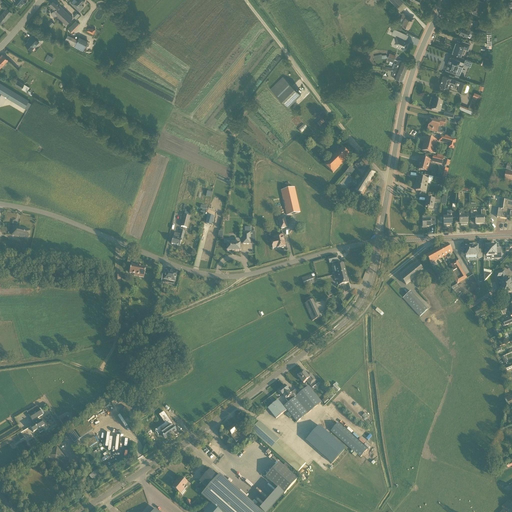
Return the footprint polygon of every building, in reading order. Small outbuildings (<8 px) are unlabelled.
[(54,0),(53,0),(49,4),(54,10),(52,11),(55,14),(59,18),(66,25),(67,23),(71,19),(72,18),(59,5),(57,3),(54,0)] [(82,4),(85,1),(84,0),(77,0),(72,5),(79,11),(84,6),(82,4)] [(389,0),(401,11),(406,6),(400,0),(389,0)] [(472,1),(469,7),(472,9),(473,8),(475,9),(478,10),(479,11),(480,9),(482,6),(485,7),(486,4),(484,2),(485,1),(485,0),(473,0),(473,2),(472,1)] [(511,0),(503,4),(505,10),(511,7),(511,0)] [(11,13),(6,8),(0,16),(0,23),(2,25),(11,13)] [(398,23),(403,26),(408,28),(412,20),(411,20),(413,17),(403,13),(398,23)] [(76,20),(68,29),(72,32),(80,24),(76,20)] [(475,26),(471,25),(467,23),(466,27),(462,25),(459,33),(467,36),(468,32),(472,33),(475,26)] [(78,40),(67,34),(64,42),(82,51),(88,41),(80,37),(78,40)] [(39,42),(32,35),(28,39),(29,39),(25,44),(32,50),(39,42)] [(397,35),(396,37),(398,38),(396,41),(399,42),(397,46),(396,46),(402,49),(402,48),(403,48),(405,49),(408,42),(400,38),(401,36),(397,35)] [(456,42),(452,52),(460,55),(463,48),(468,50),(470,44),(462,41),(461,44),(456,42)] [(389,53),(388,56),(387,57),(387,60),(390,61),(389,64),(391,65),(392,62),(393,62),(395,56),(389,53)] [(459,60),(450,56),(446,68),(447,69),(447,70),(453,72),(453,71),(455,72),(457,65),(462,67),(463,64),(470,67),(472,61),(465,59),(464,62),(459,60)] [(395,65),(394,67),(405,72),(408,63),(401,60),(400,61),(397,60),(395,65)] [(383,67),(383,70),(386,70),(391,71),(393,71),(391,76),(394,77),(397,78),(402,80),(405,72),(394,67),(394,68),(383,67)] [(466,84),(467,83),(460,81),(460,82),(450,78),(451,78),(443,75),(440,85),(447,87),(449,83),(458,87),(457,91),(464,93),(464,91),(465,92),(467,91),(469,87),(468,85),(466,84)] [(283,76),(270,89),(288,106),(300,94),(283,76)] [(13,84),(26,92),(29,87),(16,79),(13,84)] [(0,95),(1,94),(27,110),(31,103),(0,83),(0,95)] [(473,108),(472,108),(477,97),(473,96),(467,109),(472,111),(473,108)] [(443,103),(434,100),(431,110),(440,113),(443,103)] [(433,122),(430,121),(427,130),(437,133),(439,127),(443,128),(445,121),(437,118),(434,118),(433,122)] [(448,151),(453,152),(453,150),(454,150),(456,141),(444,138),(445,137),(439,136),(438,142),(449,145),(448,149),(448,151)] [(422,151),(433,154),(435,154),(436,152),(435,149),(434,149),(436,141),(426,138),(425,146),(423,145),(422,151)] [(339,151),(324,165),(333,173),(345,160),(346,161),(351,156),(342,148),(339,151)] [(437,157),(433,156),(431,162),(442,165),(443,159),(436,157),(437,157)] [(420,164),(418,170),(423,171),(425,172),(427,172),(427,171),(430,161),(425,160),(420,158),(419,163),(420,164)] [(355,166),(357,168),(359,170),(361,168),(364,170),(368,165),(361,159),(355,166)] [(365,173),(361,179),(369,185),(371,182),(375,177),(376,175),(368,169),(365,173)] [(428,180),(417,177),(416,183),(417,183),(415,191),(420,192),(419,195),(425,196),(426,193),(427,184),(430,184),(431,181),(428,180)] [(353,192),(357,195),(361,198),(362,196),(369,185),(361,179),(359,182),(358,183),(359,183),(355,189),(353,192)] [(337,187),(333,192),(343,200),(347,194),(337,187)] [(294,188),(282,191),(287,216),(299,213),(294,188)] [(468,190),(460,189),(459,188),(458,192),(457,204),(459,204),(460,192),(468,194),(468,190)] [(428,211),(432,211),(434,204),(439,205),(439,204),(441,204),(442,199),(440,199),(440,198),(434,197),(434,200),(432,200),(427,199),(425,208),(427,208),(427,209),(428,209),(428,211)] [(502,218),(501,219),(507,220),(507,219),(510,220),(510,219),(510,218),(511,218),(511,201),(509,201),(504,200),(500,200),(498,215),(499,215),(500,218),(502,218)] [(484,224),(484,218),(484,217),(486,217),(485,211),(485,208),(481,208),(481,210),(481,211),(481,218),(475,218),(475,220),(475,225),(484,224)] [(451,219),(455,218),(455,212),(447,213),(447,217),(443,218),(443,221),(443,222),(444,227),(452,226),(451,219)] [(455,218),(459,218),(459,224),(461,224),(461,226),(467,225),(467,224),(467,221),(468,221),(468,220),(467,220),(467,216),(463,216),(463,212),(455,212),(455,218)] [(184,216),(181,227),(187,229),(190,217),(184,216)] [(427,220),(422,220),(422,227),(431,227),(431,226),(436,225),(435,218),(427,217),(427,220)] [(285,218),(279,219),(281,229),(287,228),(285,218)] [(30,230),(14,227),(12,236),(29,239),(30,230)] [(182,242),(183,237),(185,232),(181,231),(180,235),(175,233),(174,236),(174,238),(173,238),(171,244),(180,246),(181,242),(182,242)] [(272,249),(276,248),(276,249),(281,248),(282,248),(283,248),(284,247),(285,247),(283,236),(274,238),(274,240),(271,241),(272,249)] [(235,241),(235,242),(229,241),(229,240),(224,240),(224,244),(227,244),(227,251),(232,251),(232,252),(232,251),(234,251),(234,252),(235,252),(235,251),(240,252),(240,244),(239,244),(239,242),(239,241),(239,240),(238,240),(237,239),(237,240),(236,240),(235,240),(235,241)] [(437,250),(441,258),(452,252),(447,244),(437,250)] [(465,247),(466,256),(478,256),(478,258),(482,258),(481,251),(478,251),(478,247),(473,247),(473,246),(469,246),(469,247),(465,247)] [(496,246),(486,246),(486,250),(485,250),(485,253),(486,253),(486,256),(491,256),(491,259),(501,259),(500,248),(500,249),(496,249),(496,246)] [(426,256),(431,264),(441,258),(437,250),(426,256)] [(456,261),(450,265),(453,269),(449,271),(457,285),(467,279),(456,261)] [(130,269),(129,274),(134,275),(134,276),(144,278),(145,273),(146,268),(141,267),(141,266),(138,265),(131,264),(130,269)] [(334,276),(346,273),(343,264),(335,266),(336,273),(333,273),(334,276)] [(423,271),(421,268),(417,264),(400,278),(406,285),(411,281),(413,284),(419,279),(417,276),(423,271)] [(175,282),(177,273),(173,272),(170,271),(170,272),(166,271),(165,276),(162,275),(163,275),(162,275),(161,283),(162,283),(168,284),(168,281),(174,282),(175,282)] [(505,271),(495,273),(497,279),(501,278),(502,282),(501,282),(501,283),(500,283),(501,286),(502,285),(504,294),(505,296),(508,295),(508,294),(511,292),(511,287),(511,288),(511,287),(511,285),(510,280),(507,281),(506,277),(505,271)] [(334,276),(335,281),(338,280),(339,285),(348,283),(346,273),(334,276)] [(314,283),(313,279),(312,277),(314,276),(314,274),(301,278),(304,287),(314,283)] [(462,291),(458,294),(463,302),(468,299),(462,291)] [(427,310),(410,292),(403,299),(420,318),(427,310)] [(313,300),(311,297),(304,299),(306,303),(304,304),(312,321),(320,318),(313,300)] [(501,316),(502,315),(509,312),(511,318),(511,317),(511,306),(499,312),(501,316)] [(437,313),(427,322),(429,325),(439,316),(437,313)] [(505,326),(511,323),(511,318),(510,320),(503,322),(503,323),(502,323),(503,326),(504,326),(505,326)] [(511,367),(511,365),(503,369),(506,376),(509,374),(507,371),(511,368),(511,367)] [(312,388),(316,385),(318,383),(311,374),(308,377),(303,371),(297,376),(303,384),(306,381),(312,388)] [(288,398),(291,401),(294,398),(284,386),(278,391),(282,396),(283,396),(285,400),(288,398)] [(284,407),(287,410),(297,423),(321,403),(308,387),(294,398),(291,401),(284,407)] [(276,419),(287,410),(284,407),(283,407),(278,401),(268,409),(276,419)] [(27,413),(32,422),(44,414),(41,408),(39,409),(37,406),(32,409),(34,412),(33,413),(31,410),(27,413)] [(100,423),(109,414),(107,412),(98,421),(100,423)] [(143,412),(134,416),(136,421),(145,417),(143,412)] [(165,424),(155,431),(158,435),(162,433),(163,434),(162,435),(165,439),(176,432),(173,427),(171,428),(171,427),(173,425),(164,412),(159,416),(165,424)] [(121,414),(117,416),(126,430),(130,427),(121,414)] [(67,416),(60,420),(64,426),(70,422),(67,416)] [(44,426),(41,421),(38,422),(37,421),(33,423),(34,425),(30,427),(33,433),(38,430),(40,433),(44,431),(42,428),(44,426)] [(86,421),(74,430),(81,438),(93,430),(86,421)] [(251,431),(266,445),(274,436),(259,422),(251,431)] [(367,450),(338,424),(332,430),(331,429),(329,431),(361,458),(367,450)] [(244,436),(235,425),(228,431),(231,435),(230,436),(233,439),(236,436),(239,440),(244,436)] [(319,426),(305,441),(332,464),(345,449),(319,426)] [(305,464),(274,436),(266,445),(297,473),(305,464)] [(94,437),(85,444),(88,449),(97,443),(94,437)] [(47,455),(44,458),(44,457),(47,456),(49,458),(48,458),(49,459),(54,466),(59,462),(61,465),(59,466),(63,471),(69,467),(73,464),(70,459),(69,459),(63,463),(61,460),(65,458),(59,451),(57,448),(47,455)] [(297,479),(279,463),(265,478),(284,494),(297,479)] [(90,475),(94,482),(103,476),(98,469),(90,475)] [(202,479),(200,482),(207,489),(218,476),(217,475),(213,472),(212,473),(210,471),(208,473),(208,472),(208,471),(202,476),(204,477),(202,479)] [(207,489),(201,495),(209,502),(210,503),(220,511),(261,511),(259,510),(219,475),(218,476),(207,489)] [(175,484),(172,488),(179,493),(181,495),(187,487),(185,486),(187,483),(179,477),(176,481),(174,483),(175,484)] [(504,509),(501,511),(510,511),(511,511),(511,506),(508,502),(502,507),(504,509)] [(220,511),(210,503),(203,511),(220,511)]
